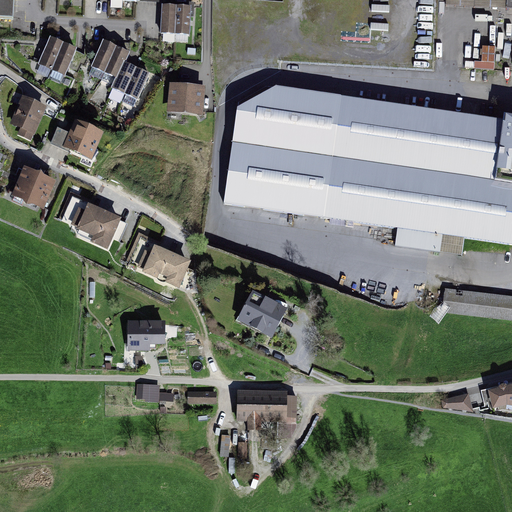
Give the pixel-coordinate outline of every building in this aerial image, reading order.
[(0,0),(0,19),(14,20),(14,0),(0,0)] [(511,0),(443,0),(443,11),(511,14),(511,0)] [(174,12),(162,11),(160,39),(173,39),(174,12)] [(187,12),(174,12),(173,39),(186,40),(187,12)] [(63,48),(52,43),(40,69),(52,74),(63,48)] [(474,46),(474,70),(495,71),(496,47),(474,46)] [(117,52),(105,47),(94,72),(105,78),(117,52)] [(75,54),(63,48),(52,74),(64,79),(75,54)] [(128,57),(117,52),(105,78),(117,83),(128,57)] [(137,74),(125,69),(114,94),(125,100),(137,74)] [(148,79),(137,74),(125,100),(137,105),(148,79)] [(511,251),(511,126),(241,82),(225,203),(511,251)] [(199,92),(166,90),(164,114),(197,116),(199,92)] [(33,137),(42,112),(19,103),(10,129),(33,137)] [(90,164),(100,138),(71,127),(61,154),(90,164)] [(42,211),(52,187),(22,174),(12,198),(42,211)] [(104,252),(115,227),(87,216),(91,206),(71,198),(60,225),(70,230),(67,237),(104,252)] [(172,292),(183,266),(155,255),(159,246),(139,238),(128,265),(138,269),(135,276),(172,292)] [(253,292),(238,322),(272,340),(288,310),(253,292)] [(165,346),(166,323),(127,322),(127,352),(150,352),(150,346),(165,346)] [(160,388),(136,386),(135,401),(159,403),(160,388)] [(511,409),(511,389),(489,394),(493,412),(507,409),(511,409)] [(287,393),(237,392),(237,422),(287,423),(287,393)] [(216,405),(216,393),(187,393),(187,405),(216,405)] [(160,402),(174,403),(174,394),(161,394),(160,402)] [(473,413),(468,396),(442,402),(443,408),(473,413)] [(223,437),(221,457),(232,458),(234,438),(223,437)]
